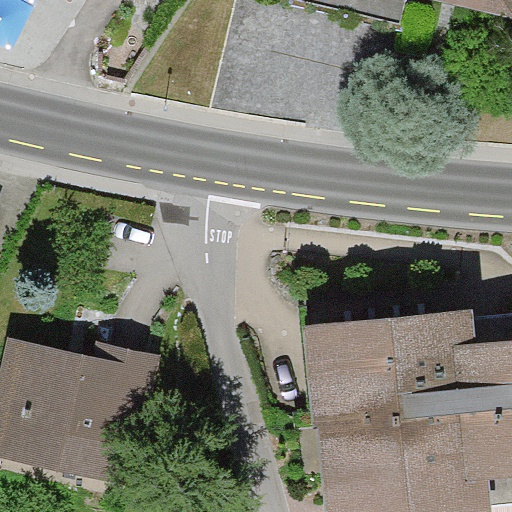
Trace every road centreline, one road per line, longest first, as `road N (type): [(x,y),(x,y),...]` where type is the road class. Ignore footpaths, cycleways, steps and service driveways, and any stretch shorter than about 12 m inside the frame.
road 1 (residential): [(272,511),(212,309),(217,162)]
road 2 (secondary): [(217,162),(511,196)]
road 3 (secondary): [(0,112),(217,162)]
